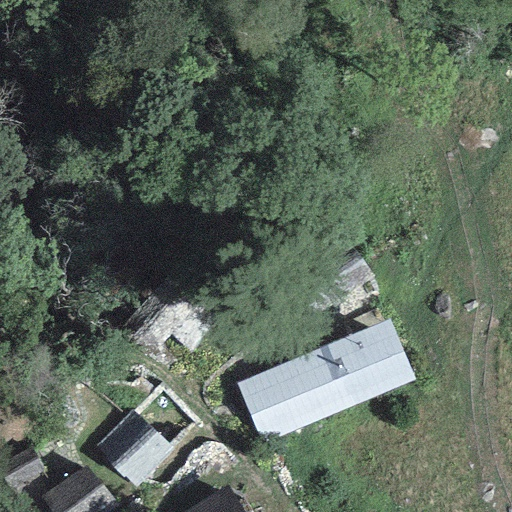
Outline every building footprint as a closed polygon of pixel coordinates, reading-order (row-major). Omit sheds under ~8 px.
[(0,227),(22,268),(50,252),(19,195),(0,204),(0,227)] [(318,271),(339,300),(373,276),(353,247),(318,271)] [(160,286),(119,330),(148,356),(170,333),(190,352),(208,332),(160,286)] [(387,321),(307,354),(330,414),(415,382),(387,321)] [(259,444),(330,414),(307,354),(236,385),(259,444)] [(150,424),(109,464),(134,489),(175,450),(150,424)] [(0,474),(17,498),(48,475),(23,441),(0,457),(0,474)] [(47,511),(103,511),(115,503),(84,463),(37,499),(47,511)] [(245,511),(222,483),(186,511),(245,511)]
